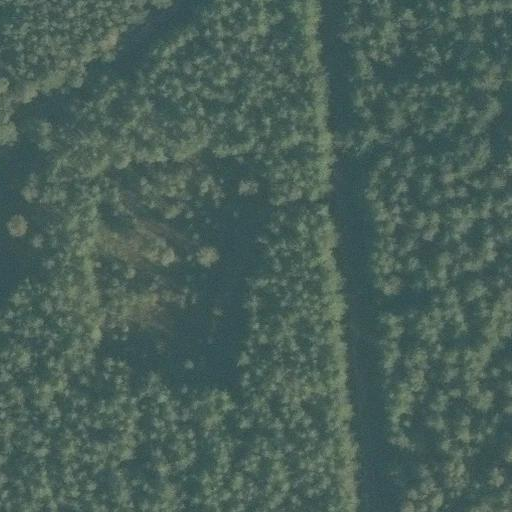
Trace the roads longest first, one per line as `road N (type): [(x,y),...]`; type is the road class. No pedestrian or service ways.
road 1 (track): [(322,0),(374,511)]
road 2 (track): [(24,120),(175,0)]
